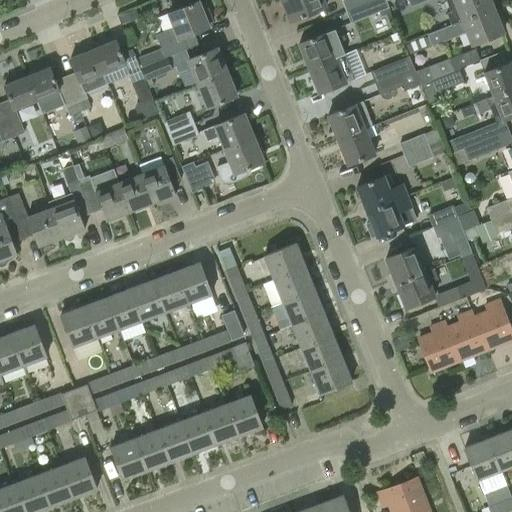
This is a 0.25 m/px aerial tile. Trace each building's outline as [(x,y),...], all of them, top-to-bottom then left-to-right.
[(166,57),(197,45),(192,32),(208,26),(197,0),(167,13),(173,27),(155,35),(161,49),(136,59),(139,68),(166,57)] [(324,5),(321,0),(279,0),(288,20),(324,5)] [(340,0),(341,0),(345,11),(370,1),(371,0),(340,0)] [(371,0),(370,1),(345,11),(350,24),(389,8),(385,0),(371,0)] [(460,21),(492,8),(488,0),(445,0),(450,11),(445,13),(450,24),(460,21)] [(460,21),(450,24),(427,34),(432,45),(467,31),(472,43),(501,32),(492,8),(460,21)] [(119,16),(123,25),(139,19),(135,9),(119,16)] [(297,43),(307,67),(335,57),(343,54),(350,51),(347,43),(340,46),(332,28),(297,43)] [(140,69),(139,68),(136,59),(135,59),(131,49),(121,54),(115,39),(92,48),(102,73),(106,84),(129,74),(140,105),(137,106),(135,110),(138,116),(141,118),(144,117),(145,119),(158,114),(152,99),(142,76),(139,69),(140,69)] [(197,82),(226,71),(216,47),(187,58),(190,67),(197,82)] [(65,76),(79,112),(90,108),(86,98),(87,98),(85,93),(106,84),(92,48),(70,57),(75,71),(65,76)] [(416,70),(420,81),(434,76),(451,71),(457,68),(458,69),(479,61),(474,48),(447,59),(416,70)] [(343,54),(335,57),(307,67),(317,92),(353,77),(343,54)] [(369,72),(374,82),(398,72),(412,67),(408,56),(369,72)] [(171,69),(166,57),(139,68),(140,69),(141,68),(145,80),(171,69)] [(190,67),(187,58),(180,62),(183,70),(190,67)] [(492,95),(511,87),(511,67),(510,62),(483,72),(492,95)] [(68,117),(79,112),(65,76),(54,80),(48,66),(26,75),(36,100),(37,100),(42,112),(53,108),(48,95),(57,91),(64,107),(65,107),(68,117)] [(398,72),(374,82),(379,95),(402,86),(404,90),(419,84),(412,67),(398,72)] [(434,76),(420,81),(428,103),(443,97),(441,91),(463,82),(458,69),(457,68),(451,71),(434,76)] [(235,95),(226,71),(197,82),(206,106),(235,95)] [(26,75),(3,84),(9,99),(0,102),(0,106),(9,130),(20,125),(14,109),(36,100),(26,75)] [(457,137),(447,141),(451,152),(462,148),(481,140),(502,132),(498,121),(502,119),(503,119),(511,115),(511,87),(492,95),(493,96),(485,99),(475,103),(479,114),(489,109),(494,122),(477,129),(457,137)] [(326,114),(336,139),(363,128),(371,125),(361,100),(326,114)] [(9,130),(0,106),(0,136),(2,141),(12,137),(9,130)] [(167,133),(193,123),(188,111),(162,122),(167,133)] [(253,137),(243,113),(202,130),(206,141),(219,136),(224,149),(253,137)] [(450,113),(439,118),(443,129),(455,125),(450,113)] [(198,135),(193,123),(167,133),(172,146),(198,135)] [(88,128),(93,139),(100,137),(104,135),(101,127),(96,124),(88,128)] [(86,125),(85,126),(73,130),(78,144),(91,139),(86,125)] [(376,136),(371,125),(363,128),(336,139),(346,163),(373,152),(368,139),(376,136)] [(100,137),(105,149),(127,140),(122,127),(104,135),(100,137)] [(437,128),(423,134),(423,133),(398,143),(402,154),(427,145),(441,139),(437,128)] [(462,148),(451,152),(456,165),(507,145),(502,132),(481,140),(462,148)] [(253,137),(224,149),(229,161),(216,166),(223,183),(249,174),(246,167),(262,161),(253,137)] [(427,145),(402,154),(407,167),(432,157),(446,150),(441,139),(427,145)] [(140,173),(151,204),(174,195),(169,183),(180,179),(171,156),(160,160),(162,165),(140,173)] [(204,187),(193,161),(181,166),(191,192),(204,187)] [(72,166),(78,180),(84,177),(79,163),(72,166)] [(61,169),(67,184),(78,180),(72,166),(72,165),(61,169)] [(84,177),(78,180),(90,213),(100,210),(104,221),(128,212),(117,182),(118,181),(114,168),(89,178),(88,176),(84,177)] [(490,219),(511,210),(511,168),(506,171),(511,186),(511,196),(485,207),(490,219)] [(140,173),(118,181),(117,182),(128,212),(151,204),(140,173)] [(365,211),(407,194),(402,182),(386,188),(381,176),(355,186),(365,211)] [(78,180),(67,184),(71,193),(48,201),(50,207),(49,208),(60,238),(63,237),(65,240),(69,241),(72,240),(74,236),(74,233),(83,229),(79,218),(90,213),(78,180)] [(412,207),(407,194),(365,211),(374,236),(401,225),(417,220),(412,207)] [(37,246),(60,238),(49,208),(26,216),(22,205),(20,206),(16,195),(8,198),(7,197),(6,198),(22,239),(32,235),(37,246)] [(6,198),(0,199),(0,266),(1,267),(5,266),(7,262),(6,258),(16,255),(11,243),(22,239),(6,198)] [(453,207),(456,216),(472,210),(468,201),(453,207)] [(426,215),(431,226),(456,216),(453,207),(452,205),(426,215)] [(511,226),(511,210),(490,219),(490,220),(493,226),(496,233),(511,226)] [(465,240),(461,227),(456,216),(431,226),(436,238),(450,233),(459,256),(470,252),(465,240)] [(497,237),(496,233),(493,226),(490,220),(476,225),(475,222),(461,227),(465,240),(479,235),(482,243),(497,237)] [(273,278),(304,265),(294,242),(263,254),(273,278)] [(394,282),(423,270),(413,245),(384,257),(394,282)] [(470,252),(459,256),(469,280),(455,286),(460,298),(485,288),(471,252),(470,252)] [(174,271),(187,303),(210,294),(198,262),(174,271)] [(304,265),(273,278),(262,282),(271,305),(282,300),(313,288),(304,265)] [(233,294),(245,289),(236,266),(224,271),(233,294)] [(423,271),(423,270),(394,282),(404,306),(433,295),(428,283),(438,279),(433,267),(423,271)] [(152,279),(164,312),(187,303),(174,271),(152,279)] [(152,279),(129,288),(141,320),(164,312),(152,279)] [(141,320),(129,288),(106,296),(118,329),(141,320)] [(322,311),(313,288),(282,300),(271,305),(278,322),(289,318),(291,323),(322,311)] [(254,312),(245,289),(233,294),(243,316),(254,312)] [(83,305),(96,338),(118,329),(106,296),(83,305)] [(472,310),(471,310),(486,348),(511,337),(511,330),(499,299),(484,305),(487,311),(474,316),(472,310)] [(72,347),(96,338),(83,305),(60,314),(72,347)] [(443,321),(458,359),(486,348),(471,310),(457,315),(460,322),(446,327),(444,321),(443,321)] [(322,311),(291,323),(301,346),(331,334),(322,311)] [(200,339),(205,351),(230,341),(244,335),(234,312),(220,317),(225,330),(200,339)] [(254,312),(243,316),(252,339),(263,335),(254,312)] [(430,370),(458,359),(443,321),(430,326),(433,333),(418,339),(430,370)] [(10,333),(22,365),(46,356),(34,324),(10,333)] [(0,337),(0,373),(22,365),(10,333),(0,337)] [(310,369),(341,357),(331,334),(301,346),(310,369)] [(263,335),(252,339),(261,362),(273,357),(263,335)] [(408,349),(404,338),(393,342),(397,353),(408,349)] [(178,348),(182,359),(205,351),(200,339),(178,348)] [(207,356),(212,368),(235,360),(239,371),(254,366),(245,342),(207,356)] [(155,356),(159,368),(182,359),(178,348),(155,356)] [(132,365),(137,377),(159,368),(155,356),(132,365)] [(185,365),(189,377),(212,368),(207,356),(185,365)] [(273,357),(261,362),(270,385),(282,380),(273,357)] [(350,380),(341,357),(310,369),(319,393),(350,380)] [(132,365),(109,373),(114,386),(137,377),(132,365)] [(162,373),(166,385),(189,377),(185,365),(162,373)] [(139,382),(143,394),(166,385),(162,373),(139,382)] [(86,384),(90,395),(102,390),(97,378),(86,382),(86,384)] [(282,380),(270,385),(285,420),(298,415),(289,392),(287,393),(282,380)] [(121,403),(143,394),(139,382),(116,391),(121,403)] [(86,384),(60,394),(64,404),(66,410),(70,421),(97,412),(90,395),(86,384)] [(116,391),(104,395),(109,407),(121,403),(116,391)] [(40,413),(64,404),(60,394),(59,392),(35,401),(40,413)] [(249,394),(225,403),(237,436),(261,427),(249,394)] [(13,409),(12,410),(17,422),(40,413),(35,401),(27,404),(25,397),(10,402),(13,409)] [(237,436),(225,403),(202,412),(214,444),(237,436)] [(0,428),(17,422),(12,410),(0,414),(0,428)] [(70,421),(66,410),(54,414),(58,426),(70,421)] [(179,420),(191,453),(214,444),(202,412),(179,420)] [(19,427),(23,439),(46,430),(42,419),(19,427)] [(157,429),(169,461),(191,453),(179,420),(157,429)] [(0,434),(0,446),(1,448),(23,439),(19,427),(0,434)] [(134,437),(146,470),(169,461),(157,429),(134,437)] [(511,465),(511,435),(510,429),(487,439),(499,470),(511,465)] [(122,479),(146,470),(134,437),(110,446),(122,479)] [(476,480),(499,470),(487,439),(463,448),(476,480)] [(84,457),(60,466),(72,497),(96,488),(84,457)] [(37,474),(49,506),(72,497),(60,466),(37,474)] [(37,474),(14,483),(25,511),(33,511),(49,506),(37,474)] [(410,511),(426,506),(415,478),(377,493),(382,507),(388,504),(391,511),(410,511)] [(25,511),(14,483),(0,488),(0,511),(25,511)] [(319,503),(321,511),(348,511),(342,494),(319,503)] [(506,511),(511,510),(511,502),(510,497),(486,506),(488,511),(506,511)] [(321,511),(319,503),(296,511),(295,511),(321,511)]
